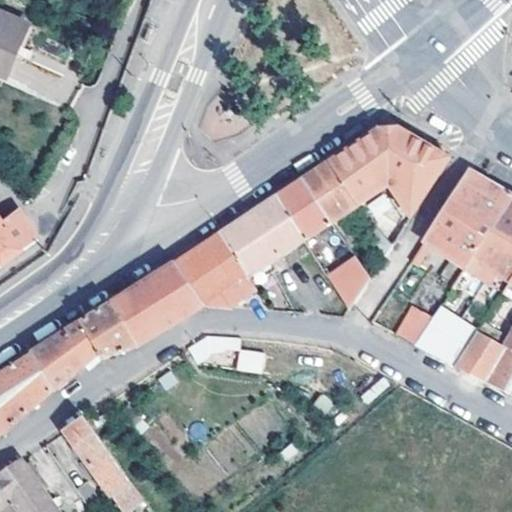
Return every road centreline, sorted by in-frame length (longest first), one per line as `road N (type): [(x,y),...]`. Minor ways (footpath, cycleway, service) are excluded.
road 1 (residential): [(0,455),(87,388),(203,323),(344,333)]
road 2 (residential): [(419,55),(197,210),(159,226),(115,215)]
road 3 (residential): [(488,116),(344,333)]
road 4 (secondary): [(205,0),(115,215)]
road 5 (residential): [(344,333),(511,425)]
road 6 (secondary): [(115,215),(80,264),(0,324)]
